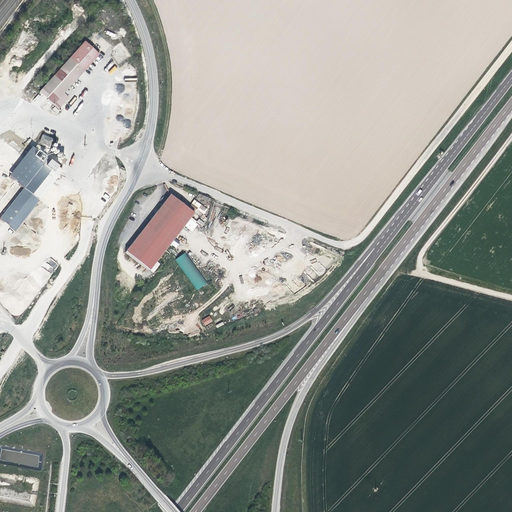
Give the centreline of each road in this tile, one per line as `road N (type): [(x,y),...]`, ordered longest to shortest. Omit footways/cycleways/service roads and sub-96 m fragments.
road 1 (unclassified): [(141,162),(345,244),(364,233),(511,44)]
road 2 (trunk): [(423,192),(176,511)]
road 3 (trunk): [(423,192),(323,302),(282,332),(157,369),(97,373)]
road 4 (trunk): [(195,511),(385,265)]
road 5 (trunk): [(273,511),(281,445),(296,403),(385,265)]
road 6 (track): [(511,136),(419,256),(419,270),(511,295)]
road 7 (trunk): [(385,265),(511,102)]
road 8 (tertiary): [(130,0),(153,81),(141,162)]
road 9 (trunk): [(511,77),(423,192)]
road 10 (tertiary): [(102,238),(82,334),(62,362)]
road 11 (tertiary): [(91,367),(102,238)]
